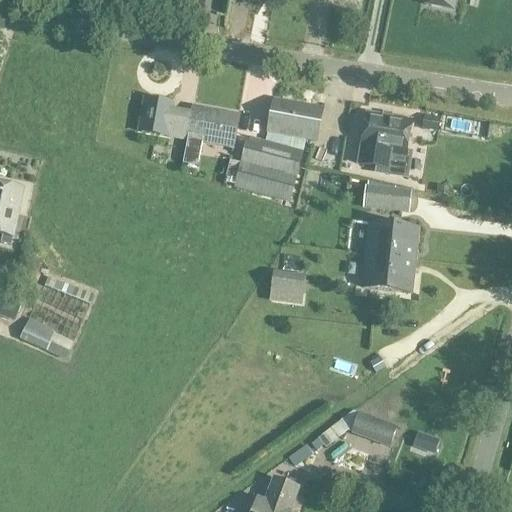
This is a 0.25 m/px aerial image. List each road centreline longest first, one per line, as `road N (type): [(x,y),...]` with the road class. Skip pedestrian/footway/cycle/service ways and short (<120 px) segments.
road 1 (tertiary): [(511,94),(0,12)]
road 2 (track): [(205,511),(485,306),(511,299)]
road 3 (unclassified): [(468,511),(511,363)]
